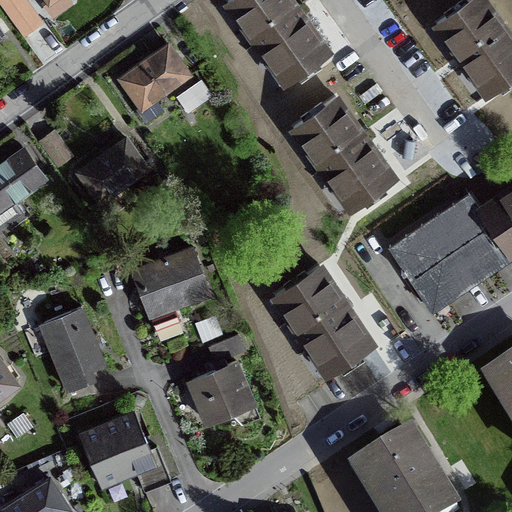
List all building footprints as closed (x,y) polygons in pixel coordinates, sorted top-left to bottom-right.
[(27,0),(0,0),(22,34),(41,21),(27,0)] [(229,0),(227,2),(286,83),(327,53),(302,18),(305,16),(300,9),(297,5),(294,7),(289,0),(229,0)] [(464,62),(487,95),(511,76),(511,41),(482,0),(468,0),(436,23),(464,62)] [(162,110),(153,99),(188,74),(167,45),(120,78),(140,107),(136,110),(145,122),(162,110)] [(292,127),(351,209),(393,179),(368,143),(371,141),(367,136),(363,130),(360,132),(334,97),(292,127)] [(53,132),(39,141),(57,166),(70,156),(53,132)] [(111,193),(146,168),(125,139),(78,172),(98,201),(94,204),(103,216),(119,205),(111,193)] [(0,235),(25,217),(13,200),(43,178),(22,148),(0,164),(0,235)] [(511,188),(479,210),(508,253),(511,250),(511,188)] [(507,254),(510,259),(511,258),(508,253),(479,210),(468,193),(467,194),(470,198),(455,208),(452,204),(451,204),(454,209),(439,219),(436,214),(436,215),(439,219),(424,229),(421,225),(420,225),(423,230),(408,240),(405,235),(404,236),(407,240),(392,250),(389,246),(388,246),(432,311),(429,306),(444,296),(447,301),(448,300),(445,296),(460,286),(463,290),(464,290),(461,285),(476,275),(479,280),(480,279),(477,275),(492,265),(495,269),(492,264),(507,254)] [(208,294),(191,249),(132,271),(154,330),(178,321),(173,307),(208,294)] [(274,295),(327,374),(371,345),(318,266),(274,295)] [(53,348),(50,350),(67,390),(93,379),(89,370),(104,364),(80,307),(39,324),(40,325),(43,324),(53,348)] [(215,360),(213,361),(214,363),(243,350),(237,335),(209,346),(215,360)] [(511,422),(511,360),(485,377),(511,422)] [(0,396),(16,385),(0,362),(0,396)] [(252,404),(235,362),(188,381),(206,423),(252,404)] [(102,483),(143,466),(152,487),(169,480),(155,447),(148,450),(133,414),(80,436),(102,488),(103,488),(102,483)] [(379,511),(449,511),(455,509),(425,461),(407,432),(351,466),(379,511)] [(63,511),(67,510),(48,479),(0,508),(0,510),(1,511),(63,511)]
